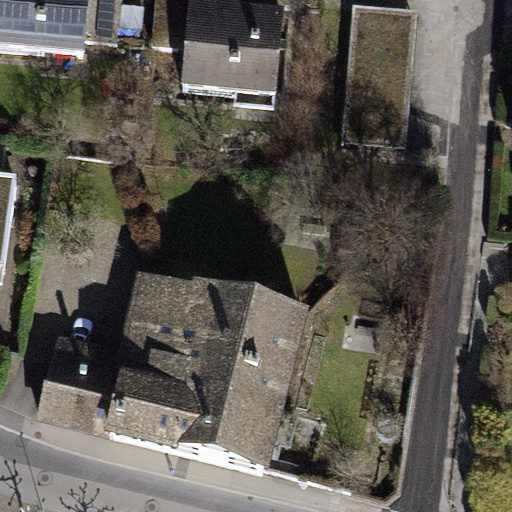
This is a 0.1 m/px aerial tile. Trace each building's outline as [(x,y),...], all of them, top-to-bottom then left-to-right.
[(2,0),(0,21),(0,55),(89,65),(96,0),(2,0)] [(248,0),(198,0),(189,97),(289,107),(298,20),(247,15),(248,0)] [(423,27),(366,21),(353,152),(410,157),(423,27)] [(0,190),(0,296),(9,297),(23,194),(0,190)] [(308,318),(138,278),(121,349),(59,335),(38,423),(270,478),(308,318)]
